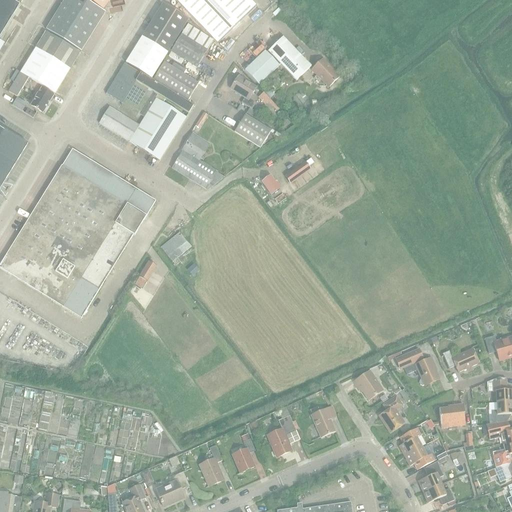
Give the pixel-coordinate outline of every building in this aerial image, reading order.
[(0,0),(0,187),(26,145),(5,131),(4,131),(4,132),(0,129),(0,37),(20,6),(10,0),(0,0)] [(83,0),(64,0),(62,4),(79,15),(87,2),(83,0)] [(110,0),(87,0),(102,11),(110,0)] [(174,0),(217,45),(256,7),(248,0),(174,0)] [(105,13),(87,2),(79,15),(97,26),(105,13)] [(62,4),(57,13),(74,24),(79,15),(62,4)] [(163,4),(152,21),(177,37),(188,20),(163,4)] [(69,32),(74,24),(57,13),(51,22),(69,32)] [(97,26),(79,15),(74,24),(69,32),(63,41),(80,52),(97,26)] [(152,21),(141,38),(167,54),(177,37),(152,21)] [(63,41),(69,32),(51,22),(46,31),(63,41)] [(180,64),(183,60),(196,68),(213,41),(187,25),(168,56),(180,64)] [(35,49),(69,70),(79,54),(45,33),(35,49)] [(151,79),(167,54),(141,38),(125,63),(151,79)] [(283,38),(267,53),(280,65),(296,81),(311,67),(283,38)] [(20,73),(29,78),(54,94),(69,70),(35,49),(20,73)] [(280,65),(267,53),(266,54),(265,52),(244,71),(259,86),(280,65)] [(323,60),(311,71),(328,88),(340,77),(323,60)] [(187,102),(198,84),(163,63),(153,80),(187,102)] [(143,117),(157,95),(188,114),(193,107),(124,64),(105,94),(143,117)] [(29,78),(20,73),(8,93),(17,98),(29,78)] [(251,110),(254,105),(248,101),(256,88),(238,77),(230,89),(244,98),(241,103),(249,109),(251,110)] [(42,114),(53,96),(41,89),(30,106),(42,114)] [(155,99),(128,142),(159,161),(186,118),(155,99)] [(128,142),(138,126),(109,108),(99,124),(128,142)] [(270,132),(252,120),(256,113),(251,110),(249,109),(234,133),(260,149),(270,132)] [(208,117),(203,114),(195,126),(200,129),(208,117)] [(181,152),(182,152),(199,162),(209,145),(192,134),(181,152)] [(134,236),(146,217),(155,202),(72,150),(62,167),(61,166),(0,264),(0,269),(81,319),(133,235),(134,236)] [(182,152),(172,169),(206,190),(207,191),(224,178),(216,173),(199,162),(182,152)] [(305,163),(284,177),(289,183),(309,168),(305,163)] [(270,176),(261,182),(271,196),(279,190),(270,176)] [(191,248),(179,233),(160,248),(172,263),(191,248)] [(156,267),(148,262),(139,277),(147,282),(156,267)] [(484,339),(488,355),(496,352),(499,362),(508,359),(507,357),(511,356),(511,337),(496,342),(494,336),(484,339)] [(418,350),(395,360),(400,370),(415,363),(416,366),(415,366),(421,380),(419,381),(419,383),(420,386),(422,386),(424,385),(424,386),(439,380),(430,360),(424,363),(418,350)] [(449,352),(442,354),(449,369),(455,366),(458,373),(478,364),(472,350),(452,358),(449,352)] [(368,401),(382,392),(369,372),(353,383),(358,390),(359,388),(368,401)] [(497,379),(492,381),(493,392),(495,392),(496,404),(511,402),(511,390),(506,391),(506,382),(505,382),(505,379),(499,378),(497,379)] [(395,411),(402,407),(396,397),(383,406),(387,412),(378,417),(390,434),(404,425),(395,411)] [(488,416),(489,425),(502,423),(506,423),(505,415),(511,414),(511,402),(496,404),(496,411),(491,411),(491,415),(488,416)] [(452,408),(438,410),(440,425),(448,424),(449,428),(465,426),(462,405),(452,406),(452,408)] [(311,416),(321,439),(335,433),(330,420),(336,418),(331,407),(319,412),(317,408),(310,411),(312,415),(311,416)] [(285,436),(296,431),(289,416),(278,421),(281,430),(267,436),(276,458),(291,452),(285,436)] [(502,423),(489,425),(486,426),(489,441),(501,438),(502,444),(511,441),(511,429),(504,432),(502,423)] [(398,447),(404,457),(421,448),(416,438),(422,435),(418,428),(405,435),(408,442),(398,447)] [(247,435),(241,438),(243,443),(242,443),(245,450),(232,456),(240,474),(254,468),(248,454),(255,451),(250,440),(249,440),(247,435)] [(511,441),(502,444),(503,450),(492,453),(496,469),(511,464),(509,455),(511,454),(511,441)] [(208,488),(224,481),(216,464),(222,462),(215,447),(209,449),(214,460),(199,466),(208,488)] [(421,448),(404,457),(409,467),(419,462),(423,468),(436,461),(432,454),(427,457),(421,448)] [(172,468),(179,465),(176,457),(168,460),(172,468)] [(418,482),(423,493),(441,485),(438,479),(443,477),(437,462),(424,469),(427,478),(418,482)] [(511,464),(496,469),(494,470),(499,483),(511,477),(511,464)] [(375,511),(363,483),(353,488),(351,481),(352,481),(347,471),(282,500),(287,511),(375,511)] [(180,490),(185,488),(189,487),(183,473),(172,477),(175,483),(156,491),(163,507),(184,498),(180,490)] [(15,476),(14,484),(22,485),(23,477),(15,476)] [(444,492),(442,488),(441,485),(423,493),(427,504),(439,499),(442,506),(454,501),(449,489),(444,492)] [(144,499),(140,488),(139,486),(130,490),(134,498),(122,503),(125,511),(143,511),(139,501),(144,499)] [(0,492),(0,511),(12,511),(17,511),(18,511),(21,498),(7,496),(7,494),(0,492)] [(35,503),(33,511),(48,511),(49,508),(57,509),(58,496),(46,494),(45,502),(42,504),(35,503)] [(116,511),(115,494),(107,495),(107,496),(108,511),(116,511)] [(64,500),(62,511),(89,511),(79,511),(80,503),(64,500)]
